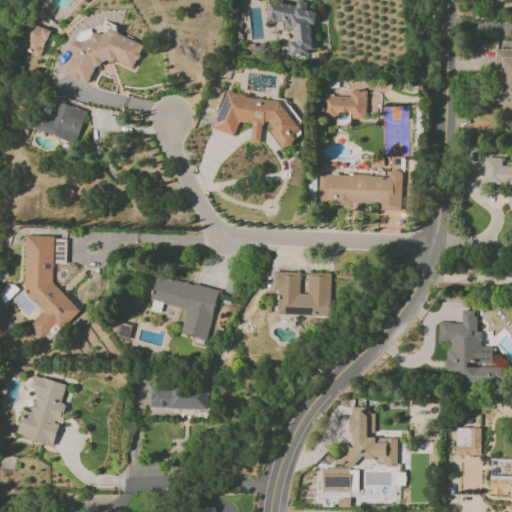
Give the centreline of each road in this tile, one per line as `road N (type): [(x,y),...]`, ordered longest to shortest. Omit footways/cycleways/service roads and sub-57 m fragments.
road 1 (residential): [(443,0),(436,246),(405,312),(298,427),(271,511)]
road 2 (residential): [(172,119),(173,146),(213,236),(436,246)]
